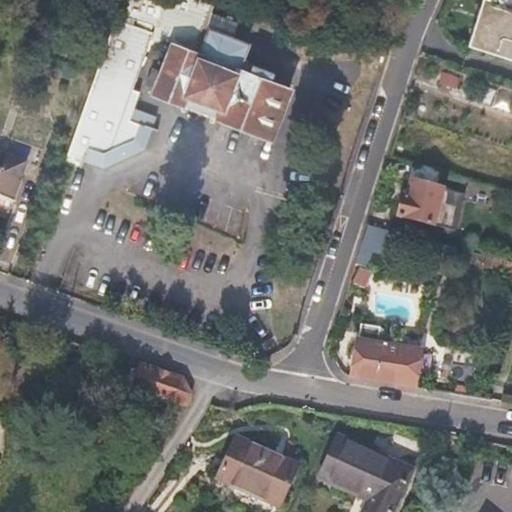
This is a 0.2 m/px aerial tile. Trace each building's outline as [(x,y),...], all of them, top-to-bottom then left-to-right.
[(123,0),(120,11),(139,16),(156,21),(152,35),(199,49),(214,0),(123,0)] [(511,0),(482,0),(468,42),(511,56),(511,0)] [(116,16),(67,156),(108,169),(145,150),(153,128),(131,120),(134,108),(140,90),(132,87),(151,30),(116,16)] [(273,70),(241,57),(247,41),(212,28),(200,54),(171,43),(154,85),(267,129),(283,88),(269,82),(273,70)] [(131,120),(153,128),(157,116),(134,108),(131,120)] [(20,174),(25,158),(0,149),(0,194),(14,199),(21,176),(20,174)] [(443,172),(418,164),(408,196),(405,196),(400,215),(436,224),(445,190),(438,187),(443,172)] [(410,234),(371,223),(365,242),(404,253),(410,234)] [(511,261),(491,256),(488,266),(511,272),(511,261)] [(92,354),(94,347),(74,340),(69,354),(76,358),(92,354)] [(356,378),(417,388),(423,353),(363,341),(356,378)] [(187,385),(182,379),(161,371),(142,364),(134,386),(187,405),(187,385)] [(127,422),(97,431),(100,439),(130,430),(127,422)] [(296,459),(237,433),(216,481),(277,506),(296,459)] [(338,435),(319,478),(366,498),(360,511),(394,511),(414,467),(338,435)]
